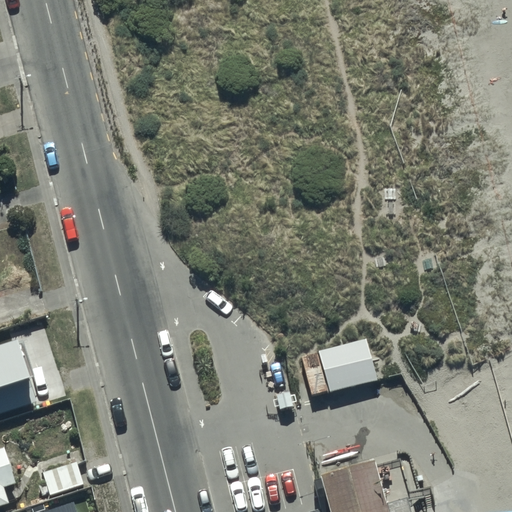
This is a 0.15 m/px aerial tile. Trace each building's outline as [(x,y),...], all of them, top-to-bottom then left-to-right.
[(365,339),(298,356),(309,398),(376,381),(365,339)] [(0,420),(39,408),(21,352),(0,358),(0,420)] [(0,511),(10,511),(5,496),(16,493),(5,459),(0,460),(0,511)] [(409,511),(397,462),(322,479),(330,511),(409,511)] [(86,489),(78,467),(44,479),(48,488),(41,490),(45,502),(86,489)] [(76,511),(73,502),(42,511),(76,511)]
